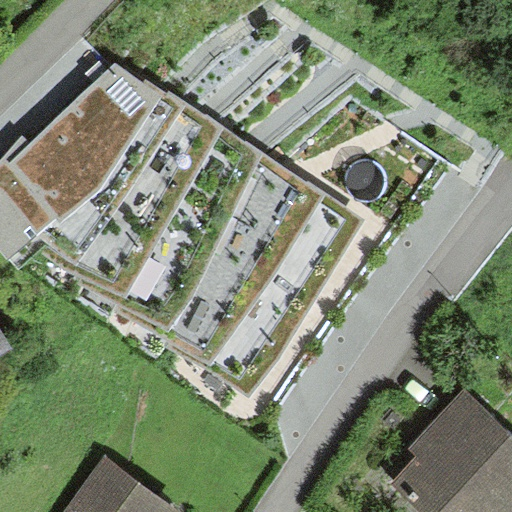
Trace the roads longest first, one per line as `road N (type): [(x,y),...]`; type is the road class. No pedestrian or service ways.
road 1 (residential): [(274,511),(434,282),(511,193)]
road 2 (residential): [(96,0),(0,87)]
